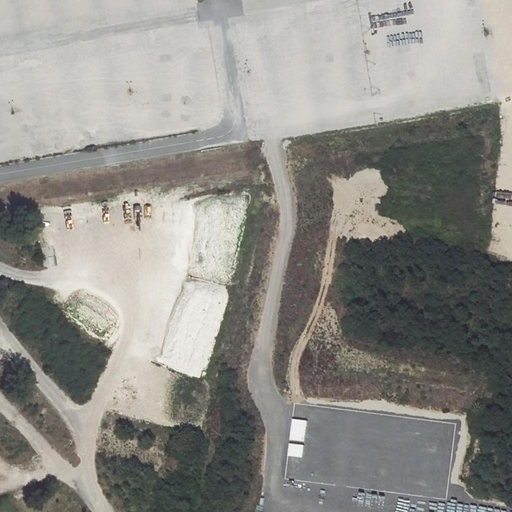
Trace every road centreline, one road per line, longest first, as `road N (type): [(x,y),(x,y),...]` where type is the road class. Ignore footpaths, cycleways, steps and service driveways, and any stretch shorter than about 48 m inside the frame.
road 1 (track): [(0,329),(87,432),(70,476),(0,491)]
road 2 (track): [(18,421),(102,511)]
